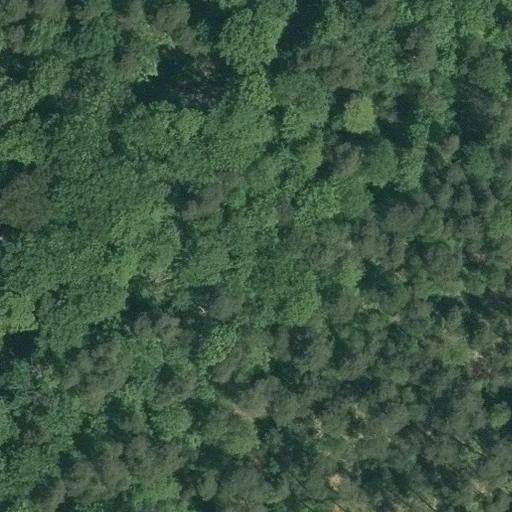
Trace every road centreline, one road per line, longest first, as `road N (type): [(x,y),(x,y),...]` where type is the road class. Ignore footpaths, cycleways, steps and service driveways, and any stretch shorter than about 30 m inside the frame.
road 1 (tertiary): [(0,356),(233,103)]
road 2 (unclassified): [(0,55),(233,103)]
road 3 (unknown): [(386,0),(267,125),(233,103)]
road 4 (tertiary): [(233,103),(330,0)]
